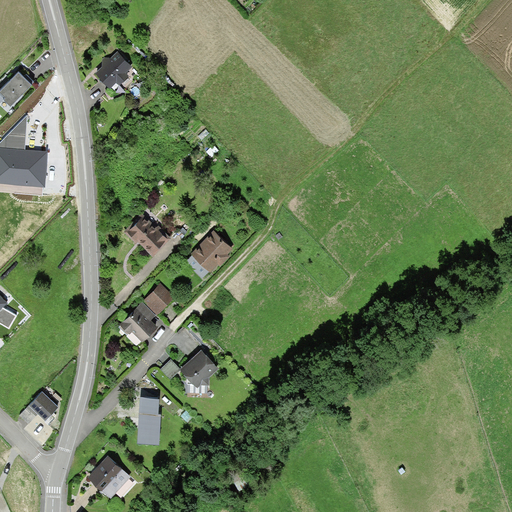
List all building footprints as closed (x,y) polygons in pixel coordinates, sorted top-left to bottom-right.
[(103,78),(110,85),(117,78),(120,82),(128,74),(125,71),(132,64),(119,51),(111,59),(108,56),(106,57),(104,59),(103,61),(105,64),(97,72),(103,78)] [(19,69),(14,74),(18,78),(23,73),(19,69)] [(14,74),(0,88),(0,92),(4,97),(6,96),(13,103),(34,80),(26,72),(24,75),(23,73),(18,78),(14,74)] [(11,104),(13,103),(6,96),(4,97),(11,104)] [(44,148),(0,146),(0,181),(42,184),(44,148)] [(128,230),(137,238),(138,236),(141,238),(143,236),(144,237),(145,239),(143,240),(153,250),(167,236),(159,228),(157,230),(142,215),(128,230)] [(216,230),(193,253),(210,269),(219,259),(225,253),(232,246),(216,230)] [(187,260),(203,276),(210,269),(193,253),(187,260)] [(150,296),(160,307),(172,295),(161,285),(150,296)] [(0,321),(10,327),(17,314),(3,306),(7,301),(0,294),(0,321)] [(155,312),(160,307),(150,296),(145,302),(155,312)] [(156,312),(155,312),(145,302),(143,300),(119,325),(128,333),(132,329),(143,339),(150,331),(156,324),(150,318),(156,312)] [(217,366),(202,349),(193,358),(182,367),(188,374),(188,381),(189,381),(207,382),(208,382),(209,375),(217,366)] [(171,357),(161,367),(171,378),(181,368),(171,357)] [(43,390),(30,403),(39,411),(46,418),(53,410),(58,405),(43,390)] [(146,412),(146,417),(140,416),(139,436),(159,437),(160,412),(158,412),(159,396),(143,395),(141,412),(146,412)] [(29,422),(39,411),(30,403),(20,413),(29,422)] [(105,486),(107,483),(122,467),(109,455),(92,474),(98,480),(105,486)] [(130,474),(122,467),(107,483),(115,491),(130,474)]
